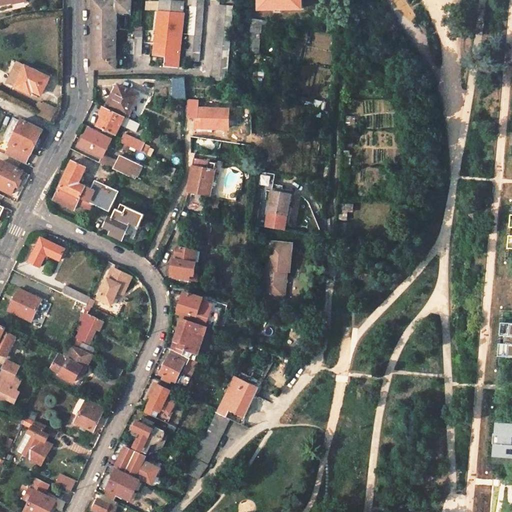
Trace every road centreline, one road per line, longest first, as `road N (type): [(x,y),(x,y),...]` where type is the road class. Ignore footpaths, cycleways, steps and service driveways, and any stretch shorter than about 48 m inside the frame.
road 1 (residential): [(25,211),(139,266),(160,295),(152,350),(75,511)]
road 2 (track): [(175,511),(300,379),(325,325)]
road 3 (residential): [(25,211),(77,102),(74,0)]
